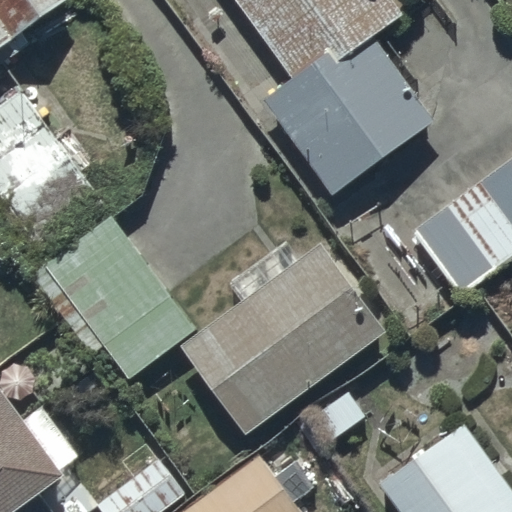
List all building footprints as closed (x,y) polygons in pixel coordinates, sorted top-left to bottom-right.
[(0,0),(0,61),(33,37),(25,26),(59,0),(0,0)] [(240,0),(295,74),(266,95),(332,189),(435,116),(375,30),(404,10),(396,0),(240,0)] [(25,86),(0,103),(0,219),(7,230),(21,221),(34,241),(100,197),(25,86)] [(511,154),(414,225),(462,293),(511,257),(511,154)] [(196,323),(110,209),(30,269),(81,337),(95,326),(132,375),(196,323)] [(243,297),(183,341),(248,430),(389,326),(324,238),(302,254),(288,236),(230,280),(243,297)] [(0,511),(87,511),(97,505),(67,465),(81,454),(43,403),(28,414),(0,375),(0,511)] [(511,511),(511,481),(467,419),(381,479),(404,511),(511,511)] [(285,436),(179,511),(302,511),(289,494),(314,476),(285,436)] [(159,455),(99,500),(107,511),(155,511),(185,490),(159,455)]
